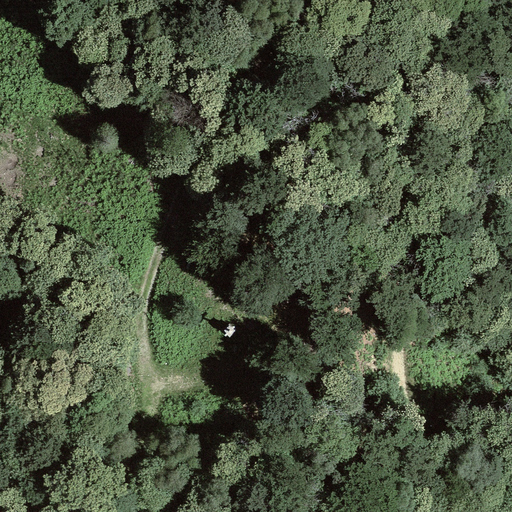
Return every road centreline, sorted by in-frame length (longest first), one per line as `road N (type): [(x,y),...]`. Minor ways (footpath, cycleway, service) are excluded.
road 1 (track): [(138,511),(142,328),(158,232),(258,40),(286,11),(324,0),(357,13)]
road 2 (track): [(357,13),(378,38),(402,421),(444,511)]
